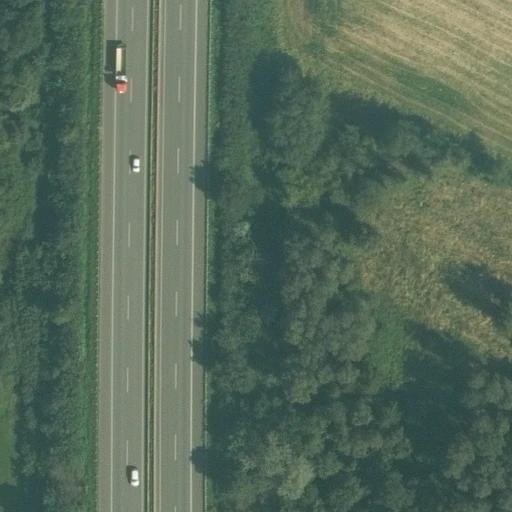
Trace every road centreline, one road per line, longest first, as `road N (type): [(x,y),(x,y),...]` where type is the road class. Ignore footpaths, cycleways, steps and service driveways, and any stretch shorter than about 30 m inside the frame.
road 1 (motorway): [(129,0),(119,511)]
road 2 (motorway): [(186,511),(189,0)]
